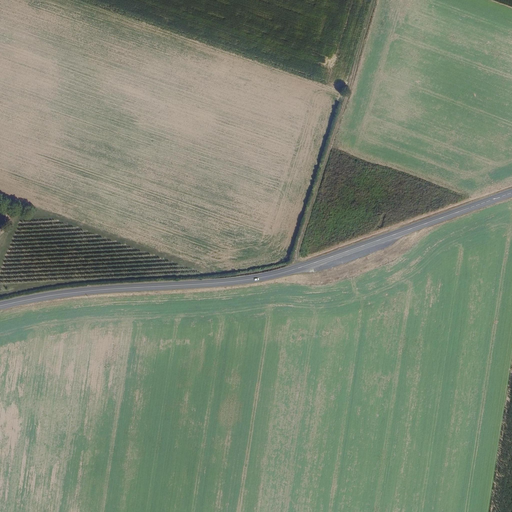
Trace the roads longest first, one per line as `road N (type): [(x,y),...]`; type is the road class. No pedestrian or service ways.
road 1 (secondary): [(0,305),(267,276),(511,192)]
road 2 (track): [(299,267),(297,247),(375,0)]
